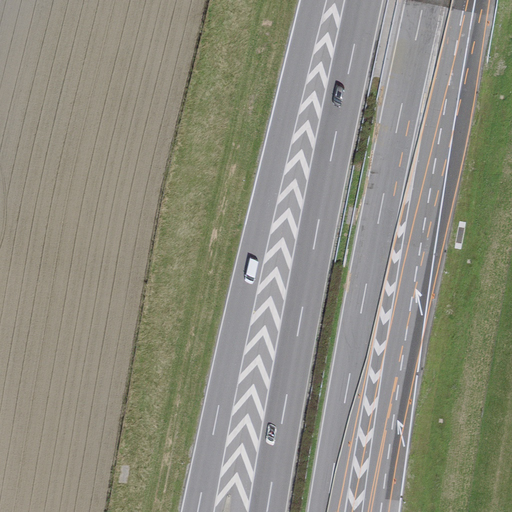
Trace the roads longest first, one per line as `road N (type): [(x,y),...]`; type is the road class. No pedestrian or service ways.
road 1 (motorway): [(315,0),(196,511)]
road 2 (motorway): [(325,511),(423,0)]
road 3 (motorway): [(363,0),(266,511)]
road 4 (motorway): [(378,511),(455,0)]
